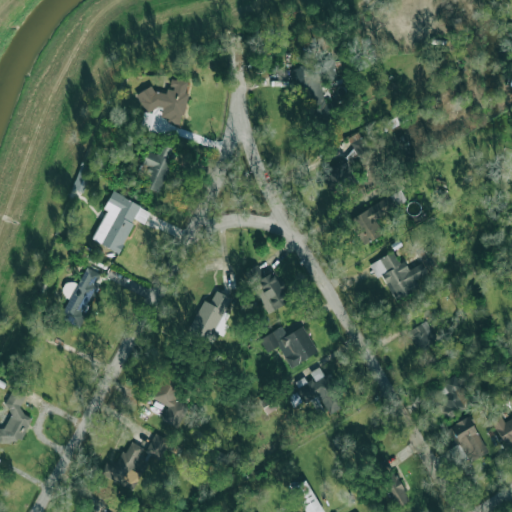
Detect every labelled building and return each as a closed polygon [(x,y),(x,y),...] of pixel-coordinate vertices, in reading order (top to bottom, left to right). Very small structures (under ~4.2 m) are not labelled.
[(289,67),(293,89),(303,87),(305,100),(314,99),(315,105),(323,103),(319,83),(336,79),(332,58),(289,67)] [(187,81),(169,78),(167,92),(139,87),(136,105),(161,110),(160,119),(181,123),(187,94),(185,93),(187,81)] [(361,137),(357,131),(347,138),(357,155),(374,145),(367,133),(361,137)] [(175,149),(160,143),(155,154),(147,150),(139,166),(148,170),(141,186),(156,192),(175,149)] [(331,189),(355,176),(344,157),(321,170),(331,189)] [(119,252),(134,218),(144,223),(150,209),(111,192),(103,208),(105,209),(92,240),(119,252)] [(360,244),(382,234),(375,219),(395,209),(389,197),(347,218),(360,244)] [(419,288),(414,279),(425,273),(420,263),(408,269),(404,260),(399,263),(393,251),(369,263),(376,277),(381,274),(394,300),(419,288)] [(58,318),(79,327),(98,286),(94,284),(99,273),(85,266),(77,285),(66,280),(60,293),(68,297),(58,318)] [(281,282),(278,283),(272,272),(254,281),(270,311),(290,300),(281,282)] [(202,299),(187,332),(212,344),(217,332),(221,334),(230,314),(224,311),(231,297),(215,290),(209,302),(202,299)] [(418,351),(437,341),(425,320),(406,331),(418,351)] [(317,352),(303,325),(286,334),(281,326),(259,338),(266,352),(278,346),(289,367),(317,352)] [(303,403),(318,395),(327,412),(347,402),(332,371),(323,376),(319,366),(309,371),(311,375),(294,384),(303,403)] [(174,399),(182,382),(162,373),(151,397),(167,405),(161,420),(177,427),(187,405),(174,399)] [(468,401),(458,375),(431,385),(443,418),(465,410),(463,403),(468,401)] [(0,427),(0,441),(20,443),(31,417),(20,412),(21,403),(25,393),(26,389),(13,384),(7,399),(6,410),(10,412),(3,428),(0,427)] [(504,445),(511,440),(511,392),(510,394),(511,397),(511,417),(503,422),(500,414),(490,420),(504,445)] [(278,406),(270,393),(258,400),(266,413),(278,406)] [(485,452),(470,416),(450,424),(466,461),(485,452)] [(159,459),(169,440),(155,432),(144,452),(159,459)] [(123,484),(130,468),(141,473),(147,460),(138,456),(142,447),(130,441),(125,452),(121,450),(114,466),(106,462),(100,474),(123,484)] [(407,502),(396,473),(382,478),(392,507),(407,502)] [(304,511),(322,511),(306,479),(292,486),(304,511)]
